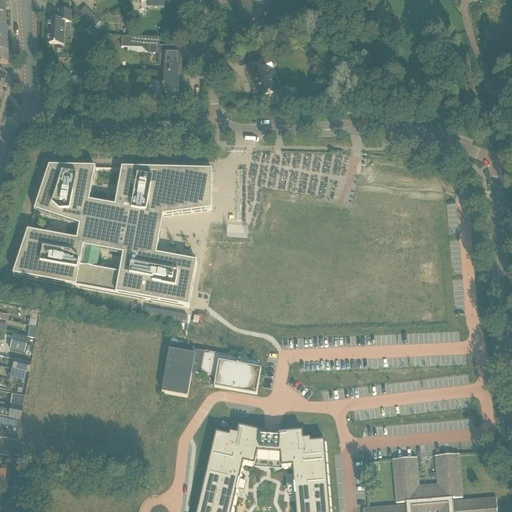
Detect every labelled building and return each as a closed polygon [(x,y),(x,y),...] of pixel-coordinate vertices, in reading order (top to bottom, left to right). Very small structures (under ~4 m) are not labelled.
[(149,2),(148,8),(164,8),(164,0),(141,0),(141,2),(149,2)] [(272,27),(268,15),(262,17),(255,0),(237,0),(236,1),(240,13),(242,12),(250,35),(272,27)] [(86,7),(80,13),(94,28),(100,22),(86,7)] [(47,44),(63,45),(64,22),(70,22),(70,12),(59,11),(58,21),(48,20),(47,44)] [(96,30),(91,34),(96,39),(101,35),(96,30)] [(174,47),(170,47),(157,46),(157,39),(148,38),(122,37),(121,48),(128,48),(142,48),(147,53),(158,53),(158,60),(160,60),(160,74),(180,74),(180,69),(182,69),(183,53),(174,53),(174,47)] [(89,46),(87,55),(96,56),(98,47),(89,46)] [(252,66),(251,66),(248,67),(256,90),(259,89),(262,98),(270,95),(270,94),(279,91),(275,82),(272,72),(273,71),(272,69),(274,68),(275,65),(275,63),(274,61),(272,60),(269,60),(269,59),(267,53),(249,59),(252,66)] [(180,74),(160,74),(159,80),(164,81),(163,98),(184,98),(185,81),(176,80),(176,75),(180,75),(180,74)] [(335,153),(282,152),(286,160),(286,157),(291,157),(290,169),(296,166),(298,169),(298,159),(302,166),(301,167),(304,173),(308,171),(308,164),(312,171),(313,171),(322,167),(322,163),(333,158),(335,158),(335,153)] [(34,212),(79,227),(77,241),(28,232),(13,276),(189,308),(197,263),(156,255),(161,231),(154,229),(156,218),(163,217),(211,211),(212,171),(122,169),(115,207),(89,203),(95,169),(49,168),(34,212)] [(313,191),(314,180),(304,179),(303,190),(313,191)] [(38,312),(31,311),(28,326),(30,326),(35,328),(38,312)] [(141,339),(110,334),(112,323),(83,318),(68,402),(97,407),(99,397),(129,402),(141,339)] [(37,328),(35,328),(30,326),(28,337),(35,338),(37,328)] [(10,349),(10,350),(23,353),(26,339),(13,336),(10,349)] [(170,344),(161,394),(187,398),(192,373),(216,377),(214,388),(257,395),(261,370),(258,370),(259,362),(229,357),(229,359),(224,358),(224,356),(194,350),(194,348),(170,344)] [(11,370),(25,373),(28,373),(30,364),(13,361),(11,370)] [(25,373),(11,370),(8,381),(23,384),(25,373)] [(12,395),(10,406),(22,408),(24,397),(12,395)] [(22,408),(10,406),(7,419),(20,421),(22,408)] [(0,417),(0,438),(16,442),(20,421),(7,419),(0,417)] [(197,511),(330,511),(324,442),(311,443),(310,440),(303,440),(303,433),(275,435),(273,435),(273,436),(268,436),(268,435),(264,434),(239,428),(237,435),(230,434),(229,437),(216,434),(197,511)] [(394,461),(397,503),(396,504),(396,508),(394,508),(364,511),(364,510),(363,510),(363,511),(497,511),(496,499),(496,500),(453,503),(453,499),(463,499),(463,498),(461,498),(458,456),(459,456),(459,455),(435,457),(435,458),(436,458),(439,487),(418,488),(415,459),(417,459),(392,461),(393,461),(394,461)] [(0,466),(0,481),(12,484),(12,486),(27,490),(28,485),(10,480),(10,479),(12,470),(0,466)] [(27,490),(12,486),(9,499),(21,502),(20,505),(21,505),(23,505),(27,490)]
